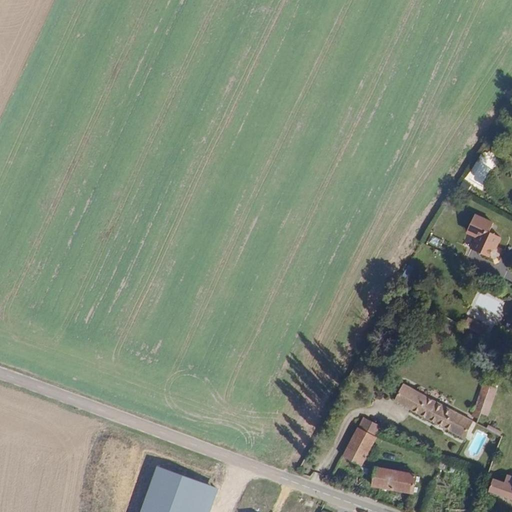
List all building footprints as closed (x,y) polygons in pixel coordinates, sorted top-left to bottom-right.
[(472,194),(475,187),(466,182),(463,190),(472,194)] [(499,241),(503,233),(493,228),(498,218),(481,209),(472,224),(480,228),(473,240),(490,250),(496,240),(499,241)] [(412,270),(416,262),(411,260),(407,267),(412,270)] [(481,335),(485,327),(465,316),(460,325),(481,335)] [(491,340),(493,336),(487,332),(484,337),(491,340)] [(473,422),(400,382),(390,401),(463,440),(473,422)] [(478,420),(488,391),(483,389),(473,419),(478,420)] [(376,430),(360,422),(356,431),(371,439),(376,430)] [(357,466),(371,439),(356,431),(342,458),(357,466)] [(208,511),(217,488),(157,467),(140,511),(208,511)] [(411,494),(414,476),(372,469),(369,486),(411,494)] [(511,479),(502,476),(499,483),(490,480),(486,492),(511,501),(511,479)]
